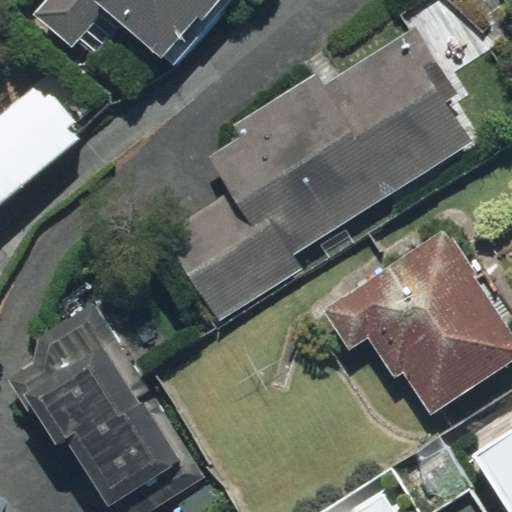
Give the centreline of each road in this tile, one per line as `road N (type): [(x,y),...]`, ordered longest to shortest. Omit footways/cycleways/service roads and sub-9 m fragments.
road 1 (unknown): [(0,340),(5,314),(71,225),(325,0)]
road 2 (unknown): [(47,511),(0,401)]
